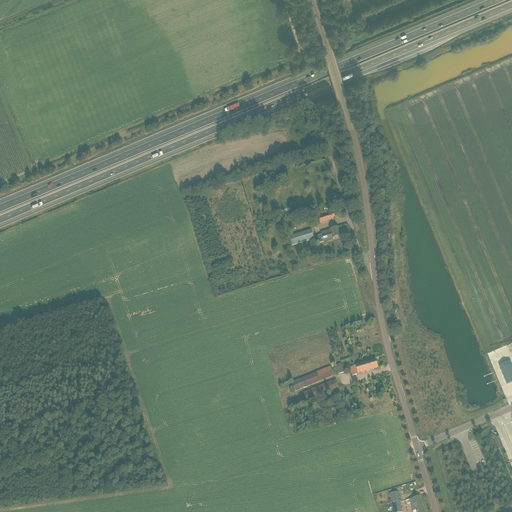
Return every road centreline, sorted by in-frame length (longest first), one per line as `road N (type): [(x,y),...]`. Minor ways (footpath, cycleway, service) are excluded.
road 1 (motorway): [(0,219),(511,4)]
road 2 (motorway): [(497,0),(0,208)]
road 3 (tertiary): [(416,447),(386,342),(355,142),(313,0)]
road 4 (track): [(511,59),(392,115),(511,387)]
road 5 (track): [(0,186),(290,67),(299,51)]
